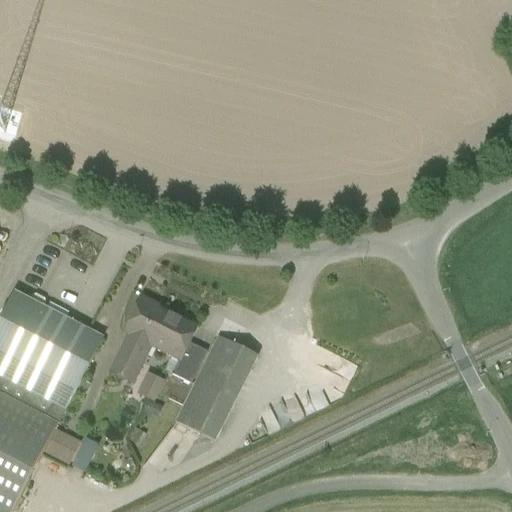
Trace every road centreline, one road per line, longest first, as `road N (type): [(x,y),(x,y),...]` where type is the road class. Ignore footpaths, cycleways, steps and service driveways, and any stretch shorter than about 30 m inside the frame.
road 1 (unclassified): [(406,239),(304,256),(216,251),(137,234),(0,179)]
road 2 (unclassified): [(249,511),(343,482),(511,482)]
road 3 (unclassified): [(511,460),(406,239)]
road 4 (unclassified): [(406,239),(511,179)]
